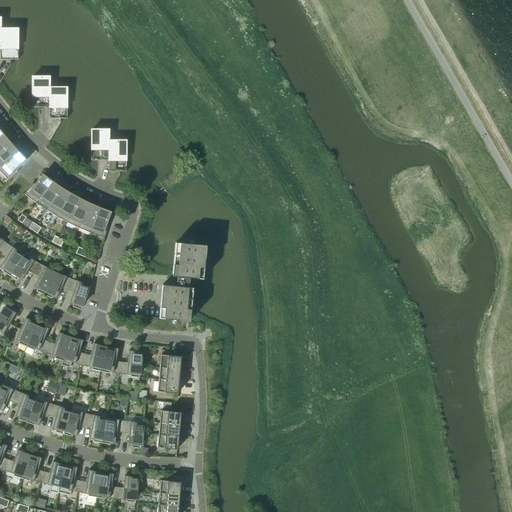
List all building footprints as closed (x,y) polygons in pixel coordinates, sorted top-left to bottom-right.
[(18,60),(18,29),(0,29),(0,37),(0,59),(11,60),(18,60)] [(48,108),(49,88),(49,77),(31,77),(31,108),(38,108),(48,108)] [(67,119),(67,88),(49,88),(48,108),(48,119),(60,119),(67,119)] [(108,161),(109,141),(109,130),(90,130),(90,161),(97,161),(108,161)] [(0,152),(9,145),(6,141),(8,140),(3,135),(0,137),(0,152)] [(126,172),(126,141),(109,141),(108,161),(108,172),(119,172),(126,172)] [(0,167),(18,151),(13,147),(12,148),(9,145),(0,152),(0,167)] [(17,169),(24,161),(21,158),(22,156),(18,151),(0,167),(0,172),(9,181),(19,171),(17,169)] [(36,203),(52,181),(46,177),(45,179),(41,176),(34,184),(32,183),(23,194),(35,203),(36,203)] [(46,210),(60,189),(56,187),(57,185),(52,181),(36,203),(46,210)] [(56,217),(70,193),(64,190),(63,191),(60,189),(46,210),(47,211),(56,217)] [(67,223),(79,200),(75,198),(76,197),(70,193),(56,217),(59,218),(67,223)] [(78,228),(89,203),(83,200),(82,202),(79,200),(67,223),(72,225),(78,228)] [(89,233),(99,209),(95,208),(95,206),(89,203),(78,228),(85,231),(89,233)] [(108,225),(106,224),(109,213),(99,209),(89,233),(98,236),(104,238),(108,225)] [(6,224),(10,219),(5,215),(2,220),(6,224)] [(21,224),(25,218),(21,215),(17,221),(21,224)] [(32,231),(36,225),(32,222),(28,228),(32,231)] [(37,234),(40,228),(36,225),(32,231),(37,234)] [(171,276),(202,279),(205,246),(175,243),(171,276)] [(9,276),(22,256),(15,251),(16,250),(7,244),(0,254),(5,257),(0,266),(0,268),(2,270),(1,271),(9,276)] [(32,274),(38,264),(30,258),(29,260),(22,256),(9,276),(16,281),(17,279),(20,281),(27,271),(32,274)] [(43,295),(54,273),(46,270),(47,268),(38,264),(32,274),(38,277),(33,288),(36,290),(36,291),(43,295)] [(67,290),(71,279),(62,275),(61,277),(54,273),(43,295),(51,299),(52,297),(56,299),(61,288),(67,290)] [(80,310),(88,287),(80,284),(81,282),(71,279),(67,290),(73,292),(69,304),(72,305),(72,307),(80,310)] [(189,321),(191,299),(192,288),(161,285),(158,319),(189,321)] [(9,323),(15,313),(12,311),(11,312),(3,308),(0,313),(0,332),(8,337),(14,327),(9,323)] [(26,347),(36,325),(28,322),(29,320),(25,318),(20,329),(14,327),(8,337),(9,337),(19,342),(18,343),(26,347)] [(43,340),(48,328),(44,326),(43,328),(36,325),(26,347),(34,351),(35,349),(44,353),(49,342),(43,340)] [(62,361),(70,338),(62,336),(63,334),(58,332),(55,344),(49,342),(44,353),(55,357),(54,358),(62,361)] [(84,354),(79,352),(82,340),(78,339),(77,341),(70,338),(62,361),(61,365),(69,368),(71,362),(81,365),(84,354)] [(100,371),(105,348),(97,346),(97,344),(93,343),(90,355),(84,354),(81,365),(81,366),(92,368),(91,370),(100,371)] [(121,362),(115,361),(118,349),(113,348),(113,350),(105,348),(100,371),(108,373),(108,372),(118,374),(121,362)] [(139,378),(141,354),(133,353),(133,351),(128,350),(127,363),(121,362),(118,374),(119,374),(130,375),(130,377),(139,378)] [(179,369),(180,357),(166,355),(160,355),(159,367),(179,369)] [(178,381),(179,369),(159,367),(158,379),(178,381)] [(177,394),(178,381),(158,379),(157,392),(177,394)] [(49,381),(45,391),(54,394),(58,384),(49,381)] [(13,403),(18,392),(8,387),(7,389),(0,386),(0,410),(2,411),(7,400),(13,403)] [(26,423),(34,400),(27,397),(27,395),(18,392),(13,403),(19,405),(15,416),(18,418),(18,420),(26,423)] [(49,416),(52,405),(42,401),(42,403),(34,400),(26,423),(34,426),(35,424),(38,425),(43,414),(49,416)] [(63,435),(69,411),(62,409),(62,407),(52,405),(49,416),(55,418),(51,429),(55,430),(55,432),(63,435)] [(85,426),(88,414),(78,412),(77,413),(69,411),(63,435),(71,437),(72,435),(76,436),(79,424),(85,426)] [(179,425),(180,413),(160,411),(159,423),(179,425)] [(101,443),(105,420),(97,418),(98,416),(88,414),(85,426),(91,427),(89,439),(93,440),(92,442),(101,443)] [(114,444),(116,432),(122,433),(124,421),(114,419),(113,421),(105,420),(101,443),(110,445),(110,443),(114,444)] [(140,449),(142,434),(142,425),(134,424),(134,422),(124,421),(122,433),(128,433),(127,446),(131,446),(131,448),(140,449)] [(178,437),(179,425),(159,423),(158,435),(178,437)] [(177,450),(178,437),(158,435),(156,448),(177,450)] [(21,479),(29,456),(21,453),(21,451),(17,450),(13,461),(7,459),(3,471),(13,474),(13,476),(21,479)] [(37,470),(41,458),(37,456),(36,458),(29,456),(21,479),(29,482),(30,480),(40,483),(43,472),(37,470)] [(57,494),(64,466),(56,464),(57,462),(52,461),(49,473),(43,472),(40,483),(50,486),(49,492),(57,494)] [(80,481),(74,479),(77,467),(72,466),(72,468),(64,466),(57,494),(58,490),(67,492),(67,490),(77,493),(80,481)] [(96,498),(100,474),(92,472),(92,471),(88,470),(86,482),(80,481),(77,493),(88,495),(87,496),(96,498)] [(117,487),(111,486),(113,474),(108,473),(108,475),(100,474),(96,498),(105,499),(105,498),(115,499),(117,487)] [(135,503),(137,479),(129,478),(129,476),(124,476),(123,488),(117,487),(115,499),(126,500),(126,502),(135,503)] [(179,495),(180,482),(160,480),(159,493),(179,495)] [(178,507),(179,495),(159,493),(157,505),(178,507)]
